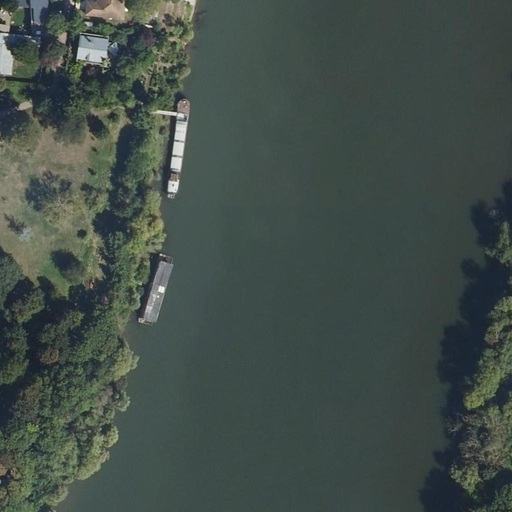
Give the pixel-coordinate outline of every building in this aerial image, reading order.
[(33,22),(47,23),(49,0),(16,0),(17,5),(32,7),(33,22)] [(96,0),(96,4),(87,3),(85,18),(121,22),(123,0),(96,0)] [(0,26),(7,27),(9,8),(1,6),(0,13),(0,26)] [(32,37),(42,38),(47,23),(33,22),(32,37)] [(13,47),(14,36),(0,35),(0,75),(11,76),(13,47)] [(113,68),(114,58),(123,52),(117,42),(115,43),(107,42),(107,38),(80,35),(77,60),(113,68)] [(32,37),(14,36),(13,47),(41,49),(42,38),(32,37)] [(178,191),(189,101),(189,98),(185,96),(181,96),(177,100),(175,113),(165,190),(168,193),(174,194),(178,191)] [(78,112),(66,110),(64,122),(76,124),(78,112)] [(169,262),(157,258),(149,284),(139,317),(151,321),(169,262)]
